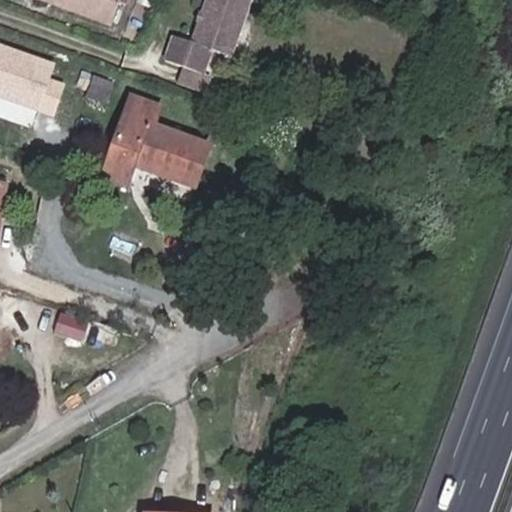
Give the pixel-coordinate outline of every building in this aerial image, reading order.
[(60,0),(58,7),(133,31),(143,0),(60,0)] [(269,2),(262,0),(227,0),(210,51),(190,45),(184,69),(222,82),(229,57),(249,64),(269,2)] [(0,42),(0,99),(52,118),(65,84),(50,79),(56,63),(0,42)] [(93,90),(87,107),(109,115),(114,97),(93,90)] [(163,115),(135,106),(108,183),(131,190),(137,173),(198,194),(211,154),(156,134),(163,115)] [(104,342),(108,325),(82,317),(78,334),(104,342)]
